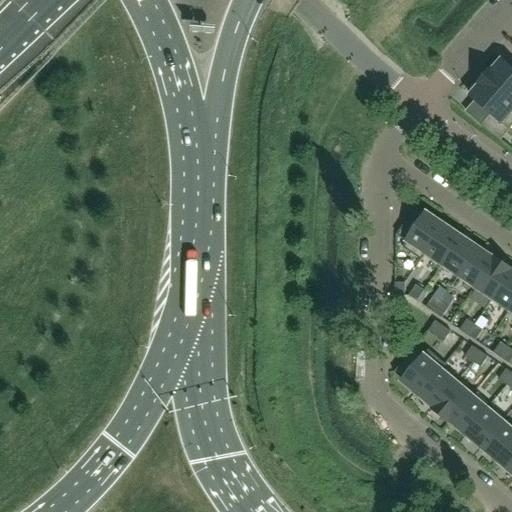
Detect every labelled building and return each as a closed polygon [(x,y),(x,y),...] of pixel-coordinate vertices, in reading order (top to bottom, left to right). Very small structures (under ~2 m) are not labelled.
[(511,69),(502,60),(488,76),(511,96),(511,69)] [(500,141),(511,127),(511,96),(488,76),(470,97),(491,115),(481,126),(500,141)] [(425,254),(444,226),(426,214),(425,216),(421,213),(415,209),(397,235),(407,242),(403,248),(421,261),(426,255),(425,254)] [(441,266),(461,237),(444,226),(425,254),(426,255),(441,266)] [(458,277),(478,249),(461,237),(441,266),(458,277)] [(475,289),(495,259),(494,258),(494,259),(493,259),(478,249),(458,277),(475,289)] [(492,300),(511,270),(495,259),(475,289),(492,300)] [(509,311),(511,307),(511,270),(492,300),(509,311)] [(395,296),(405,297),(405,284),(395,283),(395,296)] [(409,296),(417,302),(424,291),(416,285),(409,296)] [(426,308),(434,313),(441,302),(433,297),(426,308)] [(449,308),(441,302),(434,313),(442,319),(442,318),(449,308)] [(460,331),(468,336),(475,325),(467,320),(460,331)] [(436,338),(443,327),(435,322),(428,333),(436,338)] [(483,331),(475,325),(468,336),(475,341),(483,331)] [(444,343),(451,332),(443,327),(436,338),(444,343)] [(493,354),(501,359),(509,348),(501,343),(493,354)] [(473,363),(480,352),(472,347),(465,358),(473,363)] [(440,370),(441,370),(446,365),(428,350),(424,356),(414,348),(394,373),(403,381),(402,382),(415,394),(418,396),(440,370)] [(511,360),(511,350),(509,348),(501,359),(509,364),(511,360)] [(480,352),(473,363),(481,368),(488,357),(480,352)] [(440,370),(418,396),(433,409),(432,410),(433,410),(456,383),(441,370),(440,370)] [(507,386),(511,378),(511,373),(506,370),(499,381),(507,386)] [(449,423),(472,396),(456,383),(433,410),(440,416),(449,423)] [(472,396),(449,423),(449,424),(450,423),(465,436),(487,409),(472,396)] [(503,422),(487,409),(465,436),(481,449),(503,422)] [(496,462),(511,443),(511,430),(503,422),(481,449),(488,455),(496,462)] [(511,475),(511,443),(496,462),(511,475)]
